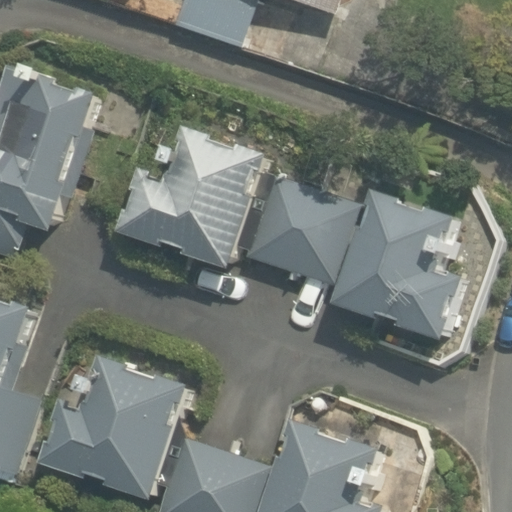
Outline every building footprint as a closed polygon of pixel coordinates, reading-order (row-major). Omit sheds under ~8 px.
[(256,3),(248,0),(188,0),(181,20),(239,44),(256,3)] [(305,0),(334,11),(338,0),(305,0)] [(0,211),(45,229),(96,95),(42,74),(12,153),(0,148),(0,211)] [(221,263),(262,154),(190,128),(169,183),(133,169),(113,222),(221,263)] [(275,170),(245,251),(330,281),(324,299),(442,340),(465,275),(420,259),(441,200),(365,173),(356,198),(275,170)] [(0,370),(27,305),(0,294),(0,468),(21,475),(47,403),(0,384),(0,370)] [(185,379),(100,349),(78,414),(56,407),(38,458),(146,495),(185,379)] [(275,463),(188,434),(160,511),(384,511),(385,510),(358,502),(377,446),(290,417),(275,463)]
